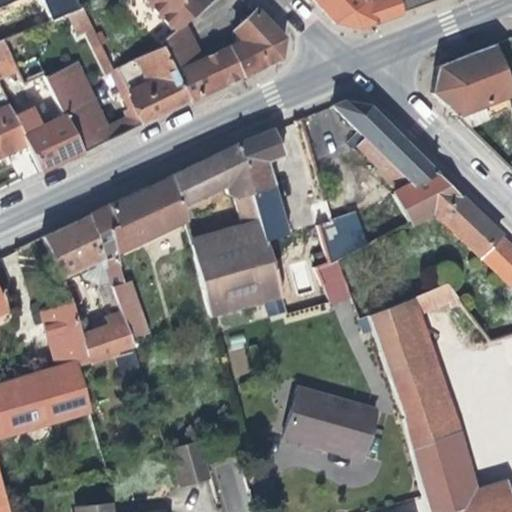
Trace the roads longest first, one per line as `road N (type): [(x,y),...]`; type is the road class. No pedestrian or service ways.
road 1 (primary): [(0,226),(345,63)]
road 2 (tertiary): [(511,214),(345,63)]
road 3 (primary): [(345,63),(510,0)]
